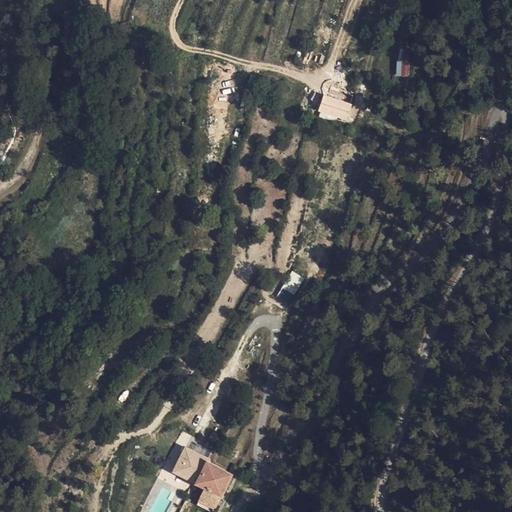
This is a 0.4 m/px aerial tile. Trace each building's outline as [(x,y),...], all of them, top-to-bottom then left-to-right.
[(401,46),(395,75),(408,77),(414,48),(401,46)] [(360,113),(357,112),(334,107),(329,121),(355,129),(360,113)] [(290,271),(282,290),(295,295),(303,277),(290,271)] [(163,469),(170,472),(178,456),(170,452),(163,469)] [(239,486),(197,466),(185,493),(194,498),(197,493),(229,508),(239,486)]
